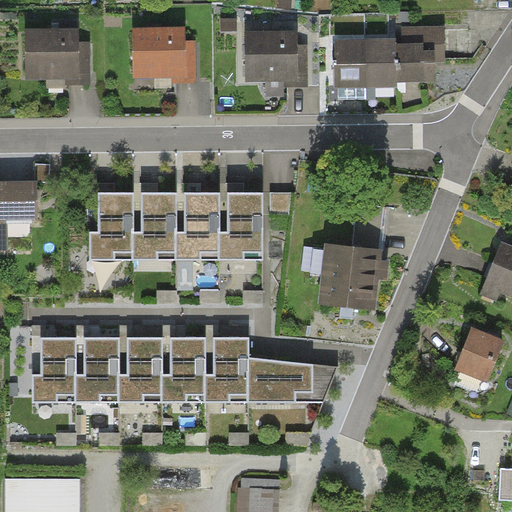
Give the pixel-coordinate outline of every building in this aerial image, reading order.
[(396,30),(397,42),(336,43),(337,87),(350,87),(376,86),(398,86),(397,81),(411,81),(437,80),(437,60),(446,60),(446,29),(396,30)] [(20,35),(21,81),(63,81),(63,88),(86,88),(85,45),(75,45),(75,33),(20,35)] [(129,35),(130,81),(172,80),(172,88),(195,88),(194,45),(184,45),(184,33),(129,35)] [(241,39),(242,85),(284,85),(284,92),(307,92),(306,49),(296,49),(296,37),(241,39)] [(37,183),(0,182),(0,251),(9,252),(9,222),(38,222),(37,183)] [(98,232),(90,232),(90,261),(265,261),(265,192),(228,192),(228,212),(228,231),(221,231),(221,192),(184,192),(185,211),(185,231),(176,231),(176,193),(142,193),(142,211),(142,232),(132,232),(133,194),(98,194),(98,211),(98,232)] [(376,310),(383,250),(328,244),(321,304),(349,307),(376,310)] [(511,249),(499,245),(477,299),(494,306),(497,298),(511,303),(511,249)] [(467,332),(450,374),(482,387),(499,345),(467,332)] [(42,376),(34,376),(34,404),(294,403),(293,393),(314,393),(314,364),(271,360),(251,358),(251,338),(216,337),(216,357),(216,374),(209,374),(209,337),(172,337),(172,355),(172,375),(165,375),(165,337),(129,337),(129,357),(129,375),(120,375),(120,337),(86,337),(86,357),(86,375),(76,375),(77,337),(42,337),(42,357),(42,376)] [(511,470),(498,470),(497,507),(511,507),(511,470)] [(81,511),(82,478),(7,478),(6,511),(81,511)] [(280,511),(281,489),(251,488),(250,511),(280,511)]
